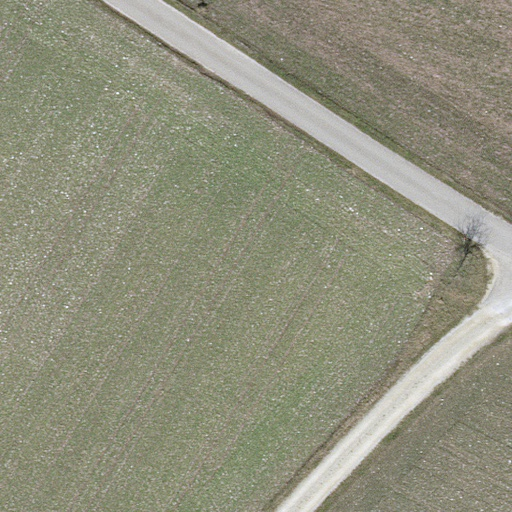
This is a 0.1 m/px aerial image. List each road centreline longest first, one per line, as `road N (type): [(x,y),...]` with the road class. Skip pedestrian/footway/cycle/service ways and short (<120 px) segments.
road 1 (unclassified): [(511,250),(138,0)]
road 2 (track): [(278,511),(505,247)]
